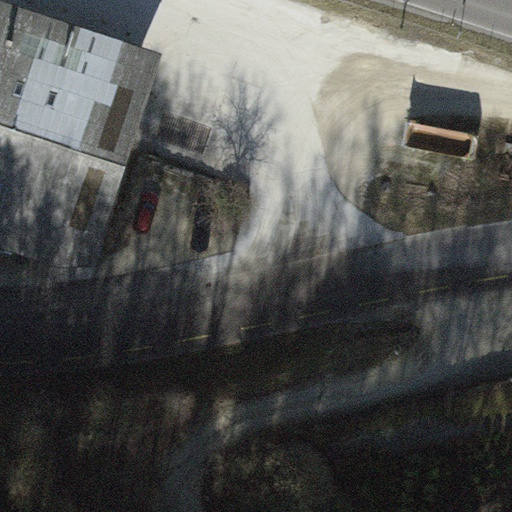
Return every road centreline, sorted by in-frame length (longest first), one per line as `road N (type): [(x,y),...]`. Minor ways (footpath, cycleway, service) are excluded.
road 1 (tertiary): [(0,329),(104,326),(205,311),(511,250)]
road 2 (track): [(321,284),(293,152),(304,92),(356,71),(511,98)]
